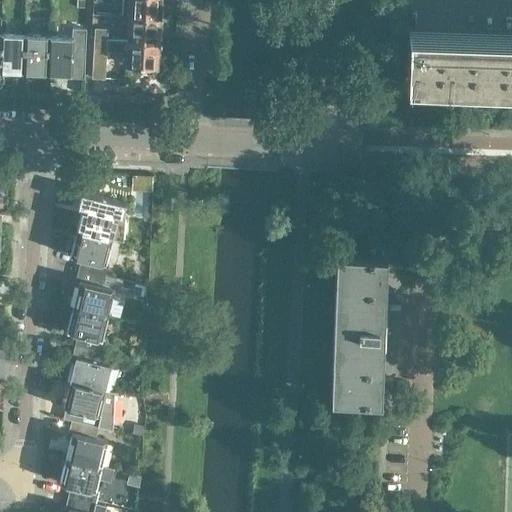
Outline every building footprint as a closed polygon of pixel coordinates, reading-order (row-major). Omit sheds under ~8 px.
[(159,18),(160,0),(130,0),(130,16),(159,18)] [(158,42),(159,18),(130,16),(128,40),(158,42)] [(71,36),(49,35),(48,35),(47,71),(70,72),(70,76),(84,77),(86,28),(72,28),(71,36)] [(107,30),(95,29),(95,37),(107,38),(107,30)] [(0,68),(23,70),(24,34),(1,33),(0,44),(0,68)] [(47,71),(48,35),(24,34),(23,70),(47,71)] [(511,37),(409,34),(408,54),(407,78),(511,81),(511,37)] [(157,67),(158,42),(128,40),(107,38),(95,37),(93,77),(104,78),(106,51),(128,52),(127,65),(157,67)] [(132,183),(132,190),(152,190),(152,184),(152,175),(132,175),(132,183)] [(124,241),(125,215),(122,214),(126,201),(81,190),(78,204),(82,205),(76,230),(112,238),(124,241)] [(106,262),(111,239),(112,238),(76,230),(70,255),(81,257),(78,268),(106,275),(109,263),(106,262)] [(379,311),(380,275),(381,255),(386,255),(386,254),(378,254),(336,252),(336,253),(341,253),(336,397),(331,396),(331,398),(380,399),(381,398),(376,398),(377,378),(378,342),(378,338),(387,338),(388,315),(379,315),(379,311)] [(103,286),(106,275),(78,268),(75,280),(79,281),(73,305),(108,314),(115,289),(103,286)] [(102,338),(108,315),(108,314),(73,305),(67,330),(77,333),(75,344),(103,351),(105,339),(102,338)] [(100,362),(102,352),(103,351),(75,344),(72,356),(75,357),(69,381),(105,390),(105,389),(111,365),(100,362)] [(114,430),(115,391),(105,389),(105,390),(69,381),(63,406),(66,407),(63,418),(71,420),(99,426),(114,430)] [(96,437),(99,426),(71,420),(68,432),(72,432),(66,457),(102,465),(108,440),(96,437)] [(137,423),(135,434),(142,436),(144,425),(137,423)] [(98,481),(101,466),(102,465),(66,457),(60,482),(71,484),(68,495),(95,502),(98,490),(95,489),(97,481),(98,481)] [(127,473),(125,482),(137,485),(139,476),(137,475),(127,473)] [(92,511),(95,502),(68,495),(65,507),(68,508),(67,511),(92,511)]
